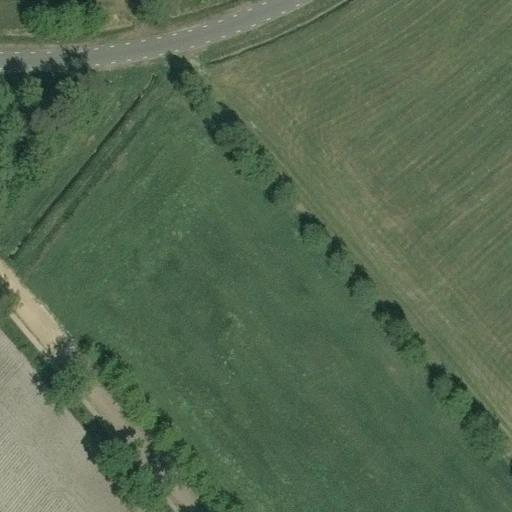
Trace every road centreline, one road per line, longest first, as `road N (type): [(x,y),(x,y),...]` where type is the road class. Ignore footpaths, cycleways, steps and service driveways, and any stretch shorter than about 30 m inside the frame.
road 1 (unclassified): [(0,58),(149,48),(289,0)]
road 2 (track): [(0,288),(187,511)]
